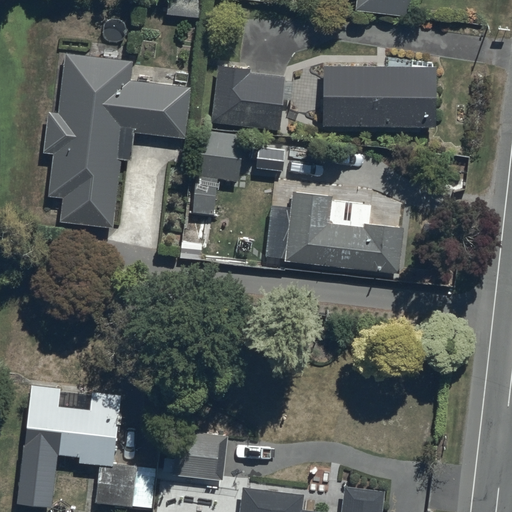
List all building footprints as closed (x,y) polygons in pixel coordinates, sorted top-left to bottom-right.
[(408,15),(409,0),(357,0),(356,9),(408,15)] [(134,60),(65,53),(60,110),(48,109),(43,152),(54,153),(50,194),(64,195),(61,221),(115,226),(122,160),(132,161),(135,133),(186,138),(191,85),(132,79),(134,60)] [(250,66),(217,62),(211,122),(280,129),(286,75),(249,71),(250,66)] [(437,65),(323,64),(323,125),(437,126),(437,65)] [(243,133),(199,128),(190,214),(216,217),(220,180),(238,181),(243,133)] [(305,268),(306,262),(400,271),(405,226),(368,222),(370,203),(333,199),(333,193),(293,189),(289,229),(271,227),(268,252),(286,254),(285,260),(290,260),(290,266),(305,268)] [(121,411),(123,392),(31,381),(23,449),(79,454),(79,461),(99,462),(95,502),(154,508),(157,466),(117,463),(120,422),(123,422),(124,411),(121,411)] [(230,433),(177,429),(174,457),(164,456),(163,471),(173,472),(173,475),(226,479),(230,433)] [(382,511),(385,489),(344,485),(341,510),(306,507),(308,489),(242,482),(238,511),(382,511)]
